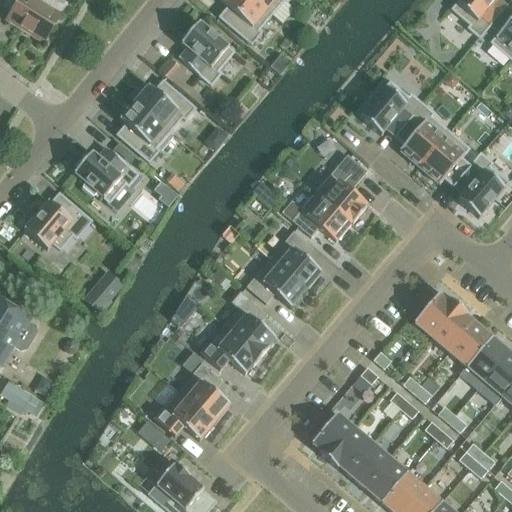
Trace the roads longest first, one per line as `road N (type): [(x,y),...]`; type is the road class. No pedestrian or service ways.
road 1 (residential): [(486,271),(430,231),(248,459),(309,511)]
road 2 (residential): [(57,127),(163,0)]
